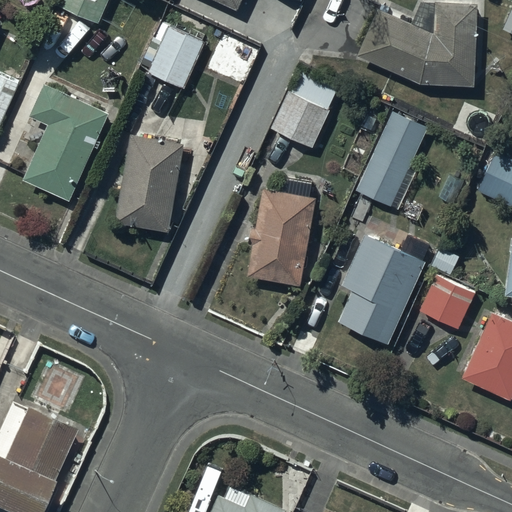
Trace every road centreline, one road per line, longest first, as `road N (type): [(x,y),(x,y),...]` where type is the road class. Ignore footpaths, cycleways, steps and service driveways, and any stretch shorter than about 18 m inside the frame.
road 1 (residential): [(183,358),(511,505)]
road 2 (tertiary): [(0,274),(183,358)]
road 3 (tertiary): [(113,511),(183,358)]
